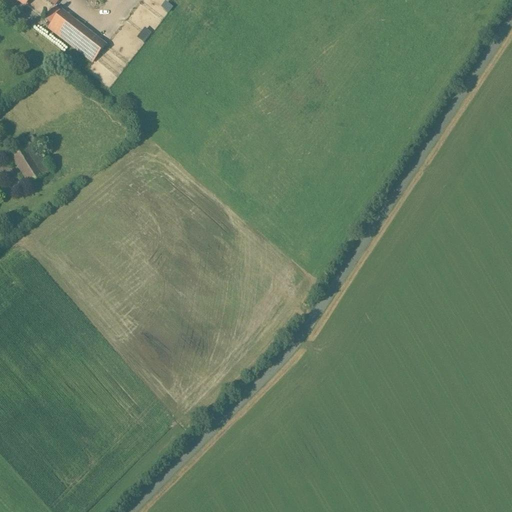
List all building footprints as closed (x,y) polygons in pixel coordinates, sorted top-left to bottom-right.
[(172,12),(175,7),(168,2),(164,8),(172,12)] [(106,45),(61,10),(48,27),(92,62),(106,45)] [(146,43),(154,33),(148,28),(140,37),(146,43)] [(35,135),(29,139),(33,145),(39,141),(35,135)] [(32,144),(24,149),(11,157),(29,186),(50,173),(32,144)]
